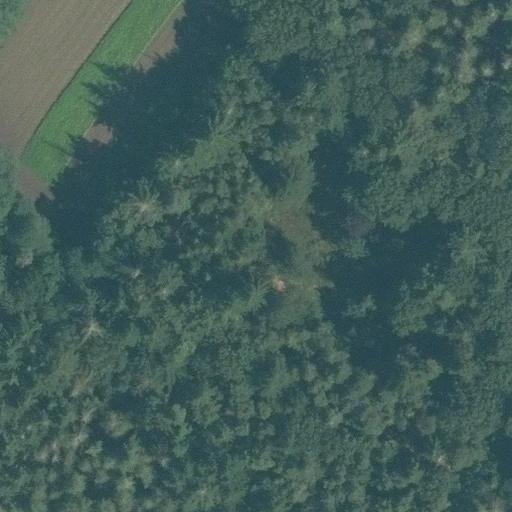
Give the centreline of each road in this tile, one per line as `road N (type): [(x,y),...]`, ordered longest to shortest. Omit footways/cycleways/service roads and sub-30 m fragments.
road 1 (track): [(0,197),(226,511)]
road 2 (track): [(511,224),(300,0)]
